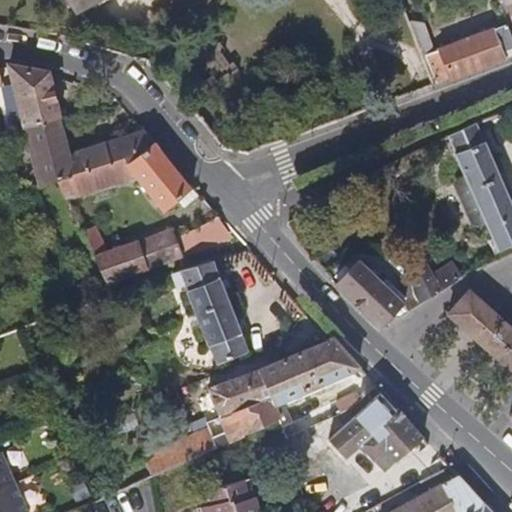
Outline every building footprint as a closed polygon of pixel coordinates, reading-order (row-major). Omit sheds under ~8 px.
[(66,0),(76,15),(103,0),(66,0)] [(511,0),(496,0),(506,25),(511,41),(511,0)] [(422,24),(411,28),(422,58),(433,53),(422,24)] [(422,58),(433,86),(448,80),(511,56),(511,41),(506,25),(433,53),(422,58)] [(24,130),(60,121),(48,73),(43,72),(8,66),(17,101),(24,130)] [(6,135),(15,132),(24,130),(17,101),(3,104),(8,125),(4,126),(6,135)] [(24,130),(26,135),(39,187),(57,182),(125,161),(118,156),(127,149),(139,157),(156,144),(144,131),(69,157),(60,121),(24,130)] [(511,245),(511,203),(476,122),(449,135),(500,250),(511,245)] [(170,162),(156,144),(139,157),(130,164),(125,161),(57,182),(66,201),(79,198),(134,179),(164,215),(193,190),(170,162)] [(130,164),(139,157),(127,149),(118,156),(125,161),(130,164)] [(219,221),(177,241),(183,256),(231,239),(219,221)] [(82,233),(108,287),(184,259),(183,256),(177,241),(172,229),(108,251),(96,227),(82,233)] [(359,259),(335,283),(335,284),(359,306),(381,327),(405,303),(407,312),(423,303),(408,275),(403,267),(365,265),(359,259)] [(196,267),(188,269),(172,275),(178,289),(185,287),(217,365),(247,353),(211,262),(196,267)] [(408,275),(423,303),(450,287),(442,273),(428,280),(421,268),(408,275)] [(511,328),(470,291),(448,315),(511,372),(511,328)] [(229,443),(282,419),(276,405),(360,368),(356,364),(334,338),(330,340),(259,369),(271,398),(219,418),(229,443)] [(271,398),(259,369),(208,389),(219,418),(271,398)] [(405,419),(381,392),(328,441),(371,485),(423,438),(405,419)] [(143,458),(153,478),(202,456),(229,443),(219,418),(207,423),(206,430),(143,458)] [(335,425),(330,420),(295,436),(291,429),(283,432),(295,476),(329,447),(321,438),(335,425)] [(0,511),(32,511),(6,455),(0,457),(0,511)] [(469,465),(457,476),(483,503),(494,493),(469,465)] [(467,511),(483,503),(457,476),(392,511),(467,511)] [(250,480),(242,482),(248,503),(255,501),(250,480)] [(248,503),(242,482),(199,494),(203,511),(258,511),(255,501),(248,503)] [(306,506),(308,511),(347,511),(341,498),(316,511),(311,499),(305,502),(306,506)] [(490,511),(483,503),(467,511),(490,511)]
